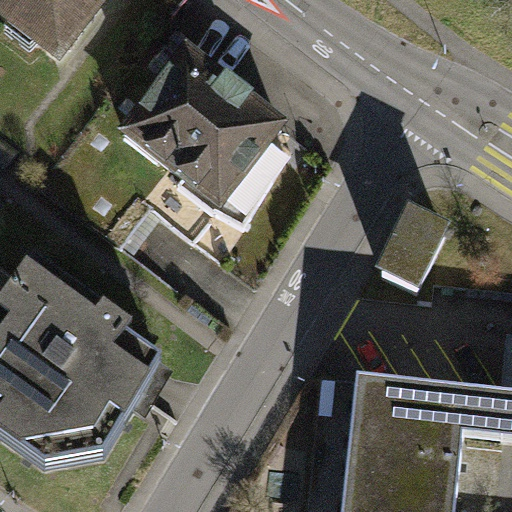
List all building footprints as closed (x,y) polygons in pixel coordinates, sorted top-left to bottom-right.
[(100,0),(0,0),(0,12),(57,56),(100,0)] [(228,85),(190,55),(128,134),(187,181),(181,188),(214,215),(244,230),(287,155),(273,141),(284,127),(252,103),(257,97),(233,79),(228,85)] [(445,241),(405,220),(373,282),(414,303),(445,241)] [(131,331),(35,262),(0,310),(0,437),(45,470),(102,458),(166,369),(125,340),(131,331)] [(452,511),(461,438),(466,395),(354,383),(339,511),(452,511)] [(511,399),(466,395),(461,438),(511,443),(511,399)]
